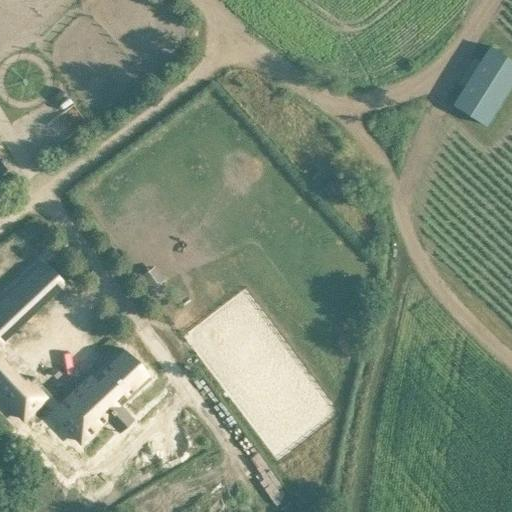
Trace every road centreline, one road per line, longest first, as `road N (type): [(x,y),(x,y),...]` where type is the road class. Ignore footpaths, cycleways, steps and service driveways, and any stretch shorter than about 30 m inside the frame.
road 1 (track): [(348,511),(411,177),(440,76)]
road 2 (track): [(511,357),(454,308),(405,237),(382,172),(325,98)]
road 3 (track): [(0,223),(237,48)]
road 4 (track): [(325,98),(373,99),(440,76),(492,0)]
